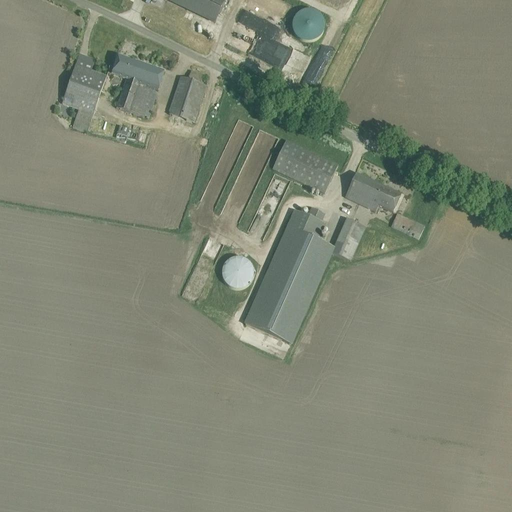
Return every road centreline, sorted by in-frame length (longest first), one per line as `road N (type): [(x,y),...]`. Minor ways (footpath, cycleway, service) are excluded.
road 1 (unclassified): [(511,215),(64,0)]
road 2 (track): [(217,47),(291,83),(304,81),(358,0)]
